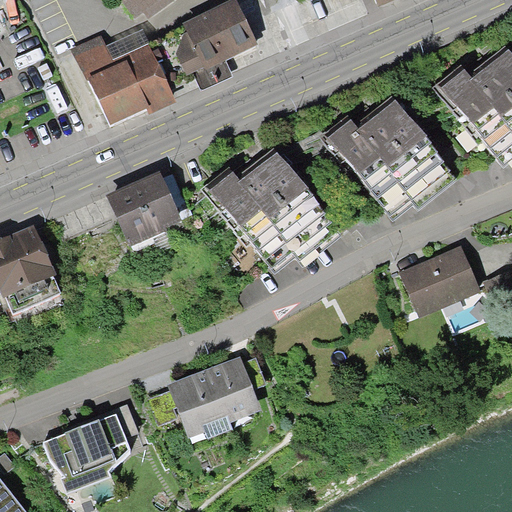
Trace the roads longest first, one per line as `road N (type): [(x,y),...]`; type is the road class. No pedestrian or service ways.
road 1 (residential): [(0,420),(241,324),(511,192)]
road 2 (primary): [(0,206),(471,0)]
